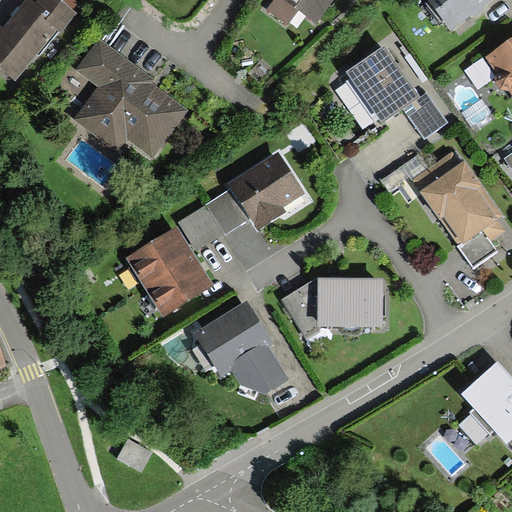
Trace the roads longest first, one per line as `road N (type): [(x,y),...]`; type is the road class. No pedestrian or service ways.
road 1 (residential): [(511,306),(212,489)]
road 2 (residential): [(0,310),(31,372),(77,511)]
